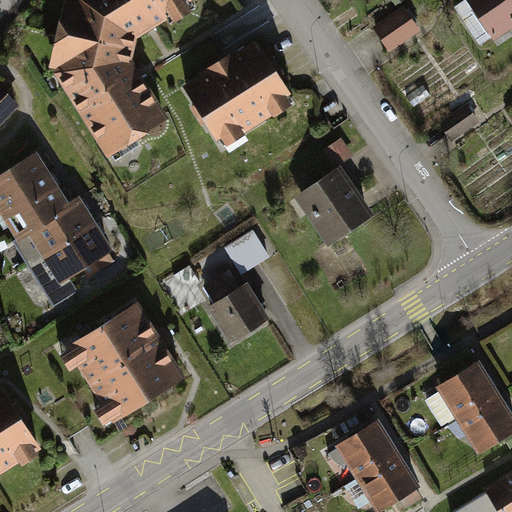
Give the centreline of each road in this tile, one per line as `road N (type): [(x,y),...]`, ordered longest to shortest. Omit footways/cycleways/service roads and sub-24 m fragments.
road 1 (tertiary): [(91,511),(482,267)]
road 2 (residential): [(300,0),(482,267)]
